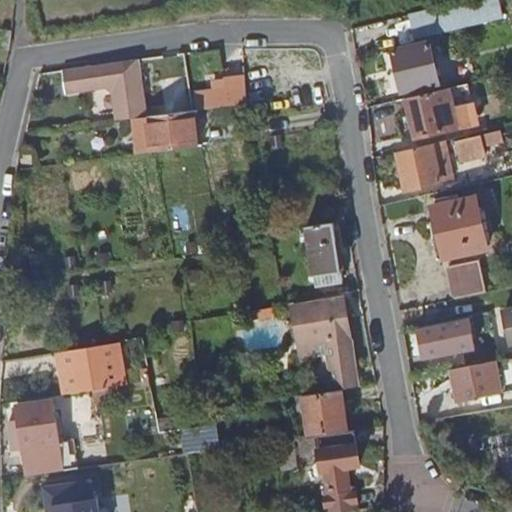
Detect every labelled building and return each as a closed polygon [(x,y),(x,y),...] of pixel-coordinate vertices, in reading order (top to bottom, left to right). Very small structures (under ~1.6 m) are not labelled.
[(482,0),(433,11),(412,15),(417,40),(506,21),(501,0),(482,0)] [(4,50),(15,50),(17,31),(5,31),(4,50)] [(432,44),(396,52),(404,92),(441,83),(432,44)] [(66,72),(68,90),(86,89),(87,93),(110,90),(116,94),(119,122),(147,118),(141,61),(66,72)] [(250,105),(248,76),(226,79),(228,91),(197,95),(199,111),(250,105)] [(452,89),(409,98),(418,138),(461,128),(452,89)] [(159,153),(204,147),(200,112),(155,118),(159,153)] [(483,145),(478,147),(476,138),(459,142),(463,161),(480,157),(479,152),(484,150),(483,145)] [(436,144),(445,181),(458,179),(450,141),(436,144)] [(410,189),(445,181),(436,144),(401,152),(410,189)] [(450,233),(456,256),(490,249),(479,198),(436,207),(442,235),(450,233)] [(336,222),(309,226),(317,284),(345,280),(336,222)] [(447,258),(456,256),(450,233),(442,235),(447,258)] [(458,299),(490,293),(483,261),(451,267),(458,299)] [(334,391),(360,387),(346,298),(295,307),(298,328),(293,331),(294,337),(300,339),(302,359),(330,354),(334,391)] [(468,317),(419,327),(425,358),(475,348),(468,317)] [(78,365),(79,368),(89,366),(93,390),(128,386),(118,344),(76,351),(78,365)] [(511,359),(454,370),(461,403),(511,393),(511,359)] [(83,392),(93,390),(89,366),(79,368),(83,392)] [(319,436),(350,431),(344,391),(305,397),(311,437),(315,437),(319,436)] [(31,448),(35,474),(81,468),(77,438),(62,440),(56,401),(20,406),(26,449),(31,448)] [(143,435),(163,433),(160,419),(159,418),(142,421),(143,435)] [(329,511),(342,511),(360,509),(356,488),(352,488),(349,468),(361,466),(355,431),(350,431),(319,436),(324,472),(328,471),(332,491),(327,492),(329,511)] [(316,447),(315,437),(311,437),(298,439),(299,449),(316,447)] [(296,442),(279,445),(284,470),(300,468),(296,442)] [(30,475),(35,474),(31,448),(26,449),(30,475)] [(47,481),(50,511),(104,511),(101,475),(47,481)]
